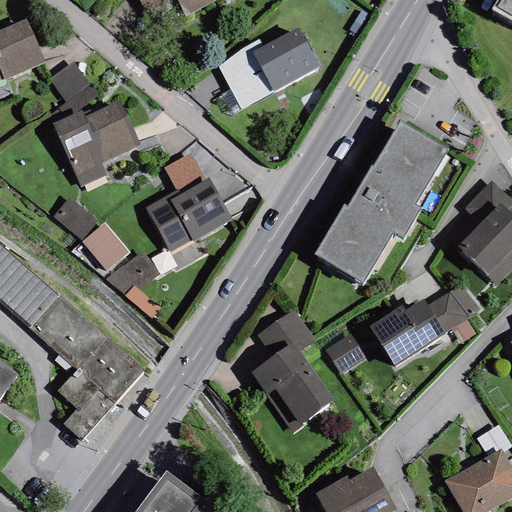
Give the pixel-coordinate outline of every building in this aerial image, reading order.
[(138,0),(146,14),(172,0),(138,0)] [(176,0),(185,17),(215,0),(176,0)] [(511,0),(496,0),(491,9),(511,21),(511,0)] [(359,37),(371,16),(360,10),(348,30),(359,37)] [(45,63),(25,19),(0,30),(0,80),(3,79),(4,81),(45,63)] [(262,47),(252,53),(274,92),(319,67),(297,28),(262,47)] [(252,53),(262,47),(258,40),(241,50),(217,68),(230,90),(241,109),(274,92),(252,53)] [(89,85),(72,62),(48,79),(64,102),(89,85)] [(98,96),(89,85),(64,102),(50,115),(54,122),(75,113),(98,96)] [(231,115),(241,109),(230,90),(220,95),(231,115)] [(54,122),(51,123),(80,188),(106,176),(101,163),(140,146),(119,100),(84,116),(82,110),(75,113),(54,122)] [(399,122),(373,166),(371,165),(346,207),(342,205),(313,255),(361,284),(391,233),(401,239),(420,207),(415,204),(446,150),(399,122)] [(190,153),(163,168),(175,191),(177,190),(179,194),(205,180),(190,153)] [(232,220),(208,178),(205,180),(179,194),(177,190),(175,191),(145,208),(170,252),(192,240),(193,242),(232,220)] [(511,202),(491,181),(463,209),(479,224),(500,204),(507,210),(511,204),(511,202)] [(97,222),(69,198),(53,216),(81,240),(97,222)] [(479,224),(457,247),(498,286),(511,271),(511,215),(507,210),(500,204),(479,224)] [(129,253),(104,224),(81,243),(107,272),(129,253)] [(58,298),(0,245),(0,303),(29,330),(58,298)] [(143,251),(105,279),(124,296),(133,285),(138,289),(159,275),(143,251)] [(448,292),(468,317),(479,309),(459,283),(448,292)] [(138,289),(133,285),(124,296),(151,319),(160,308),(138,289)] [(427,306),(444,333),(450,329),(465,319),(468,317),(448,292),(427,306)] [(144,370),(58,298),(29,330),(75,370),(114,404),(144,370)] [(401,305),(369,326),(395,367),(445,334),(444,333),(427,306),(422,300),(405,311),(401,305)] [(293,309),(256,335),(271,357),(293,342),(299,352),(315,340),(293,309)] [(461,345),(477,334),(465,319),(450,329),(461,345)] [(326,350),(340,374),(370,356),(356,332),(326,350)] [(271,357),(251,373),(292,433),(302,426),(300,423),(334,399),(299,352),(293,342),(271,357)] [(0,398),(18,375),(0,361),(0,398)] [(82,441),(114,404),(75,370),(57,391),(76,408),(62,423),(82,441)] [(498,426),(476,439),(488,457),(501,450),(503,452),(510,447),(498,426)] [(463,511),(486,511),(511,498),(511,469),(508,461),(503,452),(501,450),(488,457),(446,480),(463,511)] [(348,481),(346,477),(315,494),(325,511),(390,511),(396,509),(373,467),(348,481)] [(214,511),(216,510),(164,472),(134,511),(214,511)]
